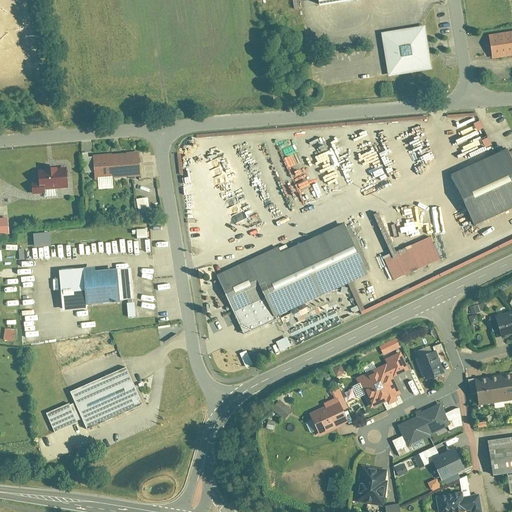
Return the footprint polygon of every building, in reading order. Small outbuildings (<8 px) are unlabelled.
[(379,34),(385,77),(428,71),(426,58),(424,41),(422,28),(379,34)] [(511,32),(487,37),(491,60),(511,56),(511,32)] [(476,122),(469,125),(481,148),(487,144),(476,122)] [(445,179),(469,227),(511,205),(511,168),(503,150),(445,179)] [(138,177),(137,153),(111,156),(112,179),(138,177)] [(92,181),(112,179),(111,156),(91,158),(92,181)] [(66,167),(33,169),(34,182),(29,183),(30,193),(42,192),(43,188),(68,186),(66,167)] [(369,216),(387,257),(383,259),(394,283),(438,262),(427,238),(397,252),(379,211),(369,216)] [(9,221),(0,221),(0,235),(10,235),(9,221)] [(245,332),(271,320),(271,321),(363,276),(337,224),(281,251),(278,244),(216,274),(245,332)] [(95,268),(59,271),(62,309),(87,307),(87,303),(128,299),(130,317),(135,316),(130,270),(95,273),(95,268)] [(486,302),(471,307),(474,314),(488,309),(486,302)] [(511,309),(498,314),(499,317),(492,319),(495,329),(502,327),(505,337),(511,334),(511,309)] [(400,336),(381,344),(386,354),(404,345),(400,336)] [(435,346),(437,350),(418,358),(427,379),(447,371),(443,362),(450,359),(444,342),(435,346)] [(360,378),(374,406),(403,392),(396,376),(412,368),(404,350),(387,358),(390,364),(360,378)] [(343,365),(335,368),(338,375),(346,372),(343,365)] [(87,429),(142,405),(126,368),(70,392),(75,403),(70,405),(70,404),(47,414),(55,433),(78,423),(76,418),(81,416),(87,429)] [(511,400),(511,375),(478,380),(482,405),(511,400)] [(327,406),(312,413),(315,418),(306,422),(312,433),(320,430),(322,433),(349,420),(343,409),(350,406),(341,387),(333,391),(336,397),(325,402),(327,406)] [(282,399),(274,409),(286,420),(295,411),(282,399)] [(405,436),(395,440),(401,456),(429,444),(427,439),(434,436),(433,434),(450,427),(452,430),(465,425),(459,409),(448,414),(443,403),(420,413),(421,416),(401,425),(405,436)] [(277,421),(270,419),(268,428),(275,430),(277,421)] [(511,436),(490,440),(496,474),(510,471),(511,481),(511,436)] [(437,446),(415,456),(421,468),(435,461),(447,485),(463,477),(461,472),(468,469),(458,447),(442,455),(437,446)] [(406,462),(396,466),(400,475),(410,471),(406,462)] [(383,505),(388,468),(360,464),(355,501),(383,505)] [(337,478),(332,476),(329,489),(335,490),(337,478)] [(439,477),(430,481),(433,489),(442,484),(439,477)] [(439,511),(484,511),(481,493),(466,496),(465,491),(437,496),(439,511)] [(404,511),(402,502),(388,505),(389,511),(404,511)]
